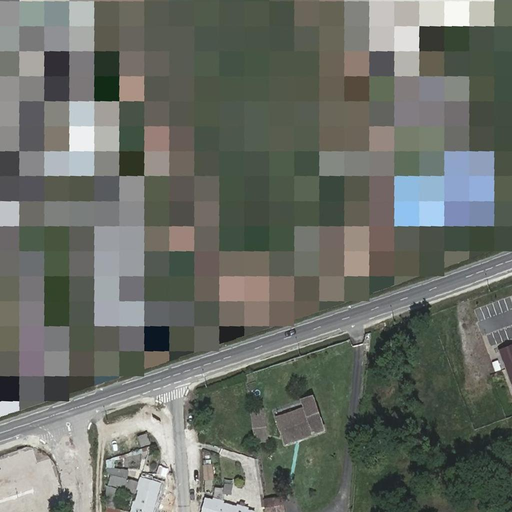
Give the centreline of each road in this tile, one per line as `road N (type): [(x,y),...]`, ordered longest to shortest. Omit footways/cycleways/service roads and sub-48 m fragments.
road 1 (primary): [(174,374),(511,262)]
road 2 (primary): [(0,433),(174,374)]
road 3 (residential): [(174,374),(184,511)]
